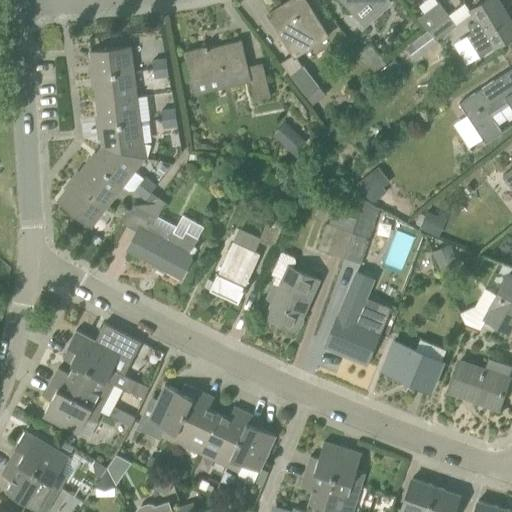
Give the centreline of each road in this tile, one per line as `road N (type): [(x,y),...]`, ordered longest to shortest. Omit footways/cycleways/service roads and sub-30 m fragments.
road 1 (residential): [(511,474),(307,396),(32,260)]
road 2 (residential): [(32,260),(12,7)]
road 3 (residential): [(0,391),(32,260)]
